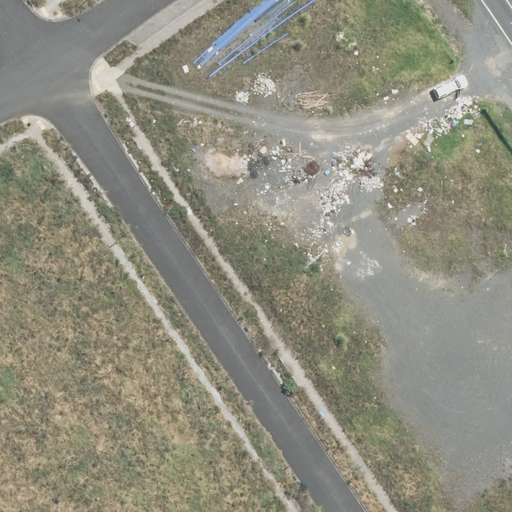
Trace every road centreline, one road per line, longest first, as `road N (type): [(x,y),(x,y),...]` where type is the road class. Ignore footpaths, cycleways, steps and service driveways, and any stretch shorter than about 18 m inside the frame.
road 1 (residential): [(38,75),(349,511)]
road 2 (residential): [(149,0),(38,75)]
